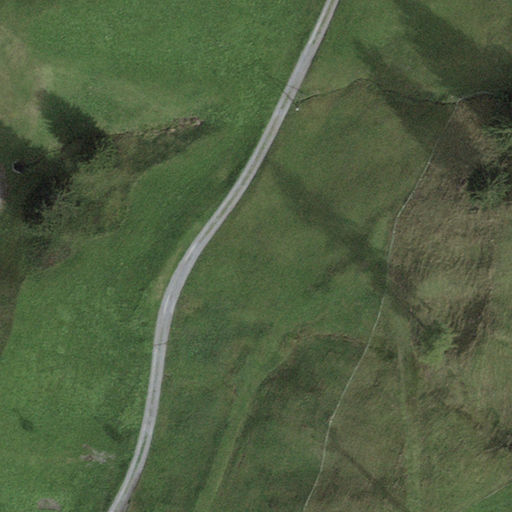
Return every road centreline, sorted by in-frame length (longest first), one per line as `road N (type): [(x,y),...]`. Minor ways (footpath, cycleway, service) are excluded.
road 1 (unknown): [(211,511),(288,321),(337,259),(369,249),(384,262),(411,356),(412,511)]
road 2 (track): [(319,0),(215,232),(111,511)]
